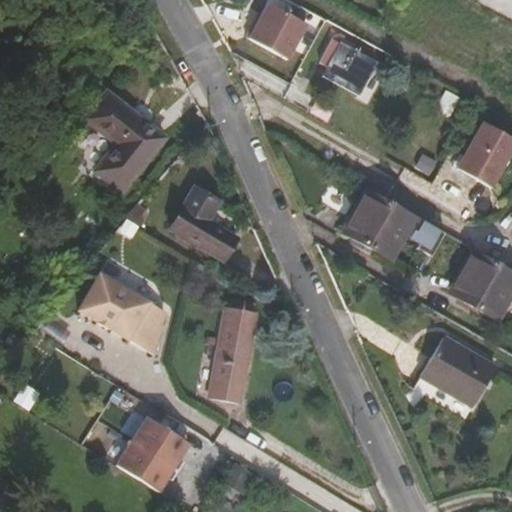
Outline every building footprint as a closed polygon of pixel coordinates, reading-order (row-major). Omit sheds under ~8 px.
[(307,25),(269,3),(262,15),(257,24),(254,23),(247,37),(287,59),(307,25)] [(325,73),(360,93),(377,62),(353,49),(356,44),(336,34),(321,62),(329,66),(325,73)] [(85,120),(117,146),(97,173),(124,192),(165,139),(106,94),(85,120)] [(511,137),(485,122),(459,169),(493,189),(511,154),(511,137)] [(219,201),(193,187),(169,228),(215,255),(228,233),(207,220),(219,201)] [(418,217),(370,190),(360,207),(366,211),(351,237),(393,261),(394,261),(405,241),(411,245),(410,246),(423,254),(437,262),(452,237),(418,217)] [(141,225),(149,213),(137,206),(126,217),(141,225)] [(366,211),(360,207),(345,234),(351,237),(366,211)] [(228,233),(215,255),(223,260),(236,238),(228,233)] [(437,262),(423,254),(420,259),(440,271),(458,240),(452,237),(437,262)] [(511,294),(511,270),(475,249),(464,268),(469,271),(455,298),(497,321),(511,294)] [(469,271),(464,268),(449,294),(455,298),(469,271)] [(153,358),(163,315),(101,276),(79,312),(153,358)] [(230,296),(228,307),(254,312),(256,300),(230,296)] [(254,312),(228,307),(212,397),(239,402),(254,312)] [(496,369),(443,339),(422,377),(474,408),(496,369)] [(166,491),(190,438),(141,416),(117,469),(166,491)] [(287,449),(248,424),(237,441),(275,466),(287,449)] [(254,475),(233,463),(223,479),(244,492),(254,475)]
